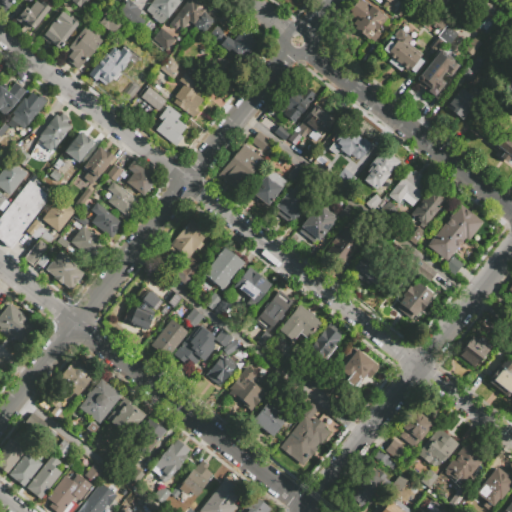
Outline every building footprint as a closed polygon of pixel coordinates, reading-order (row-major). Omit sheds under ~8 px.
[(0,0),(13,0),(5,11),(0,7),(0,0)] [(78,8),(70,1),(71,0),(85,0),(80,6),(80,5),(78,8)] [(127,0),(135,6),(134,7),(140,11),(131,23),(117,11),(125,0),(127,0)] [(161,23),(160,24),(151,17),(152,16),(146,11),(150,5),(149,5),(152,0),(181,0),(167,19),(166,18),(162,24),(161,23)] [(204,12),(214,20),(212,22),(203,34),(188,22),(182,29),(178,26),(175,29),(169,23),(187,0),(197,0),(207,8),(204,12)] [(349,26),(354,18),(346,12),(355,0),(361,0),(367,5),(368,4),(385,17),(375,30),(380,33),(372,44),(349,26)] [(381,5),(385,0),(397,0),(393,5),(397,8),(393,14),(381,5)] [(14,20),(24,7),(28,10),(35,1),(38,3),(40,1),(42,3),(42,2),(49,7),(31,29),(27,26),(26,28),(14,20)] [(43,37),(42,36),(61,11),(77,23),(66,38),(64,37),(61,41),(64,43),(61,48),(60,47),(58,49),(51,43),(49,45),(45,42),(45,41),(42,38),(43,37)] [(121,23),(112,35),(97,25),(103,17),(101,16),(105,11),(121,23)] [(437,13),(448,21),(445,25),(439,32),(429,24),(437,13)] [(220,43),(209,34),(216,25),(227,34),(225,36),(231,41),(237,34),(235,33),(238,30),(239,30),(241,27),(251,35),(249,37),(256,44),(243,59),(241,58),(238,61),(233,57),(235,55),(228,48),(226,50),(219,44),(220,43)] [(445,25),(456,33),(447,45),(436,36),(439,32),(445,25)] [(69,49),(68,48),(84,27),(101,40),(89,56),(88,56),(77,69),(62,58),(69,49)] [(161,28),(174,39),(165,51),(151,40),(161,28)] [(473,38),(480,43),(469,58),(462,52),(473,38)] [(388,40),(393,44),(395,41),(399,44),(400,42),(415,54),(414,56),(417,59),(418,58),(422,61),(413,73),(406,67),(402,72),(388,61),(390,58),(385,54),(386,52),(381,49),(388,40)] [(124,65),(126,65),(121,71),(120,70),(118,73),(120,75),(114,81),(111,78),(105,86),(96,79),(95,80),(87,74),(105,52),(107,53),(113,46),(118,49),(121,46),(132,55),(124,65)] [(438,48),(453,60),(450,64),(453,67),(446,76),(442,73),(438,78),(444,82),(432,97),(413,81),(432,58),(430,57),(438,48)] [(214,66),(221,71),(227,62),(210,50),(204,60),(214,66)] [(483,61),(475,54),(461,73),(470,79),(483,61)] [(178,71),(172,79),(159,68),(169,56),(179,64),(176,69),(178,71)] [(232,66),(216,85),(205,74),(221,56),(232,66)] [(195,94),(202,100),(194,111),(196,112),(192,118),(172,103),(176,98),(174,97),(183,85),(178,81),(184,73),(198,84),(193,90),(196,93),(195,94)] [(511,103),(499,93),(511,77),(511,103)] [(16,101),(5,116),(0,111),(0,85),(8,92),(15,83),(25,91),(17,101),(16,101)] [(133,85),(134,97),(131,98),(121,98),(120,86),(133,85)] [(148,87),(165,101),(157,111),(140,97),(148,87)] [(460,88),(477,101),(462,121),(445,108),(460,88)] [(302,94),(306,89),(315,96),(294,123),(279,112),(286,103),(284,102),(290,95),(293,97),(298,91),(302,94)] [(26,100),(30,93),(37,98),(39,95),(47,101),(41,110),(40,110),(24,130),(11,120),(14,116),(12,114),(24,98),(26,100)] [(177,119),(186,126),(179,134),(182,137),(175,146),(155,130),(162,121),(158,117),(168,105),(180,115),(177,119)] [(311,131),(310,130),(303,139),(301,137),(294,146),(287,140),(294,131),(298,133),(300,130),(297,127),(314,105),(333,120),(319,137),(318,136),(314,141),(307,136),(311,131)] [(66,122),(71,125),(51,151),(36,140),(56,114),(59,116),(61,113),(68,119),(66,122)] [(0,130),(4,125),(9,129),(1,139),(0,138),(0,130)] [(289,134),(283,141),(273,132),(279,125),(289,134)] [(79,131),(93,142),(77,162),(64,151),(79,131)] [(258,132),(270,141),(262,151),(250,141),(258,132)] [(337,156),(328,149),(334,142),(339,146),(340,145),(334,141),(341,132),(346,136),(349,132),(359,140),(357,142),(358,143),(360,139),(367,144),(364,148),(366,149),(357,161),(355,160),(354,161),(342,151),(337,156)] [(511,159),(494,144),(501,134),(510,141),(511,141),(511,139),(511,159)] [(242,144),(261,160),(236,191),(217,176),(242,144)] [(15,145),(24,152),(19,159),(10,152),(15,145)] [(98,146),(104,151),(105,150),(113,157),(91,185),(82,178),(88,171),(82,166),(98,146)] [(366,168),(381,148),(399,161),(392,171),(390,170),(376,190),(372,187),(371,187),(362,181),(367,174),(365,172),(367,168),(366,168)] [(24,152),(31,157),(24,167),(17,162),(19,159),(24,152)] [(58,159),(64,163),(58,171),(52,166),(58,159)] [(26,173),(9,195),(0,188),(0,171),(9,160),(26,173)] [(143,196),(126,182),(133,173),(127,168),(133,161),(156,179),(143,196)] [(114,165),(122,172),(114,182),(106,175),(114,165)] [(53,169),(61,175),(56,182),(48,175),(53,169)] [(421,180),(427,186),(416,201),(405,194),(398,203),(387,195),(407,170),(412,173),(414,171),(423,177),(421,180)] [(285,183),(267,206),(251,193),(269,171),(273,174),(273,173),(285,183)] [(52,198),(34,220),(25,231),(24,230),(10,247),(0,238),(0,216),(30,180),(52,198)] [(112,182),(138,203),(126,217),(106,202),(112,195),(106,190),(112,182)] [(308,202),(296,218),(295,217),(293,220),(291,219),(288,223),(274,211),(277,207),(275,206),(289,188),(291,190),(295,185),(301,190),(298,194),(308,202)] [(79,210),(73,205),(87,188),(93,192),(79,210)] [(417,225),(419,222),(410,215),(430,189),(444,200),(425,225),(424,224),(422,228),(417,225)] [(376,194),(380,200),(369,209),(364,203),(376,194)] [(76,211),(58,233),(41,219),(59,198),(76,211)] [(348,215),(345,219),(337,213),(341,209),(337,206),(342,200),(357,212),(352,218),(348,215)] [(388,201),(396,210),(387,219),(378,210),(388,201)] [(112,236),(91,220),(96,215),(90,210),(95,203),(122,224),(112,236)] [(481,221),(466,240),(463,237),(444,261),(425,246),(459,204),(465,209),(465,210),(470,213),(481,221)] [(333,219),(331,221),(332,221),(318,240),(316,239),(314,243),(298,231),(301,227),(300,227),(314,208),(317,210),(320,206),(332,215),(333,219)] [(75,217),(74,217),(77,213),(88,222),(85,226),(81,222),(80,223),(74,219),(75,217)] [(190,219),(208,233),(200,243),(203,245),(199,250),(196,248),(188,259),(178,251),(175,255),(168,249),(171,246),(170,245),(190,219)] [(34,220),(40,225),(39,226),(31,235),(31,236),(25,231),(34,220)] [(336,235),(338,237),(347,225),(363,238),(341,265),(325,253),(331,245),(329,244),(336,235)] [(39,226),(45,231),(39,238),(37,240),(31,235),(39,226)] [(82,226),(103,243),(90,259),(69,242),(82,226)] [(425,234),(415,247),(409,242),(419,229),(425,234)] [(45,230),(53,237),(47,244),(39,238),(45,231),(45,230)] [(60,236),(69,243),(64,249),(55,242),(60,236)] [(49,245),(33,266),(23,259),(37,240),(39,238),(47,244),(49,245)] [(223,247),(241,261),(244,263),(239,268),(238,268),(220,290),(201,275),(223,247)] [(61,251),(79,266),(77,268),(84,274),(70,290),(62,283),(61,285),(53,278),(53,277),(45,270),(61,251)] [(355,276),(358,272),(353,268),(366,251),(390,269),(377,287),(372,283),(369,286),(355,276)] [(463,262),(453,275),(443,267),(453,254),(463,262)] [(176,278),(171,274),(178,265),(183,268),(189,260),(198,268),(184,286),(175,278),(176,278)] [(232,295),(236,291),(232,288),(248,267),(271,285),(255,305),(249,301),(245,305),(232,295)] [(427,302),(421,311),(419,310),(412,320),(395,308),(415,282),(431,294),(426,301),(427,302)] [(147,291),(158,299),(150,309),(146,306),(142,310),(152,314),(145,330),(128,323),(135,306),(138,308),(143,304),(139,301),(147,291)] [(266,302),(268,303),(277,291),(291,303),(268,331),(254,320),(263,308),(262,308),(266,302)] [(212,292),(221,299),(212,310),(203,303),(212,292)] [(222,298),(231,306),(222,317),(213,310),(222,298)] [(0,315),(9,304),(20,312),(19,314),(24,318),(25,316),(38,326),(23,346),(9,335),(7,337),(0,331),(0,315)] [(299,333),(292,342),(278,331),(298,305),(321,323),(308,340),(299,333)] [(193,309),(203,316),(194,327),(184,320),(193,309)] [(171,319),(188,333),(167,359),(150,345),(171,319)] [(339,336),(340,337),(320,363),(306,352),(325,326),(326,326),(329,323),(342,333),(339,336)] [(189,361),(185,365),(174,357),(175,356),(173,355),(194,328),(196,329),(198,325),(209,334),(213,338),(211,341),(214,343),(212,346),(215,348),(208,356),(206,355),(201,361),(198,359),(194,365),(189,361)] [(232,337),(224,346),(214,339),(221,329),(232,337)] [(457,354),(472,336),(476,340),(479,337),(490,346),(474,367),(457,354)] [(356,386),(346,378),(353,369),(337,357),(351,338),(359,343),(358,345),(376,359),(376,360),(381,363),(371,376),(366,372),(356,386)] [(236,365),(218,387),(204,376),(222,354),(236,365)] [(511,367),(511,368),(511,392),(508,398),(486,381),(504,358),(511,365),(511,367)] [(71,397),(62,389),(64,386),(57,381),(74,359),(93,373),(76,396),(73,394),(71,397)] [(245,368),(256,377),(253,380),(267,392),(250,411),(226,391),(245,368)] [(84,397),(89,391),(90,392),(101,379),(121,394),(97,424),(77,408),(86,398),(84,397)] [(125,398),(143,413),(121,438),(103,423),(125,398)] [(278,404),(276,407),(290,418),(286,422),(284,421),(271,437),(251,420),(270,398),(278,404)] [(309,419),(316,407),(308,402),(300,414),(309,419)] [(307,431),(310,434),(297,450),(287,441),(306,417),(304,416),(313,405),(317,408),(322,413),(315,421),(307,431)] [(399,431),(409,417),(410,418),(416,411),(434,424),(429,430),(427,428),(412,449),(396,438),(401,432),(399,431)] [(318,423),(315,421),(322,413),(343,429),(337,438),(336,437),(332,442),(318,431),(321,427),(317,424),(318,423)] [(156,422),(165,430),(163,432),(164,433),(144,457),(126,442),(147,418),(154,424),(156,422)] [(87,441),(81,436),(89,425),(96,430),(87,441)] [(58,436),(45,452),(35,443),(47,428),(58,436)] [(437,428),(457,444),(446,458),(446,457),(443,461),(441,459),(434,468),(416,454),(437,428)] [(0,450),(9,438),(25,450),(6,474),(0,469),(0,450)] [(394,439),(407,450),(397,461),(384,450),(394,439)] [(72,448),(63,459),(53,452),(62,440),(72,448)] [(184,455),(187,457),(176,471),(175,470),(164,484),(156,478),(158,476),(150,470),(160,457),(159,456),(163,452),(164,452),(171,444),(172,445),(176,440),(189,450),(184,455)] [(465,442),(484,458),(462,485),(451,476),(448,476),(446,475),(445,475),(444,473),(443,471),(444,469),(465,442)] [(7,475),(26,451),(42,463),(23,487),(7,475)] [(371,464),(377,457),(375,455),(379,451),(383,455),(385,454),(390,458),(389,459),(390,461),(388,464),(393,469),(386,477),(371,464)] [(25,489),(51,455),(59,462),(54,468),(33,495),(25,489)] [(104,472),(94,486),(82,477),(93,463),(104,472)] [(384,482),(365,504),(363,502),(357,509),(355,507),(351,511),(340,502),(343,497),(339,494),(364,465),(384,482)] [(482,489),(479,487),(494,466),(502,472),(501,474),(505,477),(506,475),(511,479),(511,481),(499,501),(496,499),(491,506),(477,496),(482,489)] [(54,468),(61,473),(40,500),(33,495),(54,468)] [(144,474),(136,484),(129,477),(137,468),(144,474)] [(192,469),(212,485),(198,502),(178,487),(192,469)] [(408,480),(398,492),(390,485),(400,473),(408,480)] [(56,511),(48,506),(51,503),(45,498),(64,475),(72,481),(77,474),(91,485),(79,500),(74,497),(62,511),(56,511)] [(198,511),(199,511),(198,510),(224,480),(240,494),(224,511),(198,511)] [(129,492),(121,502),(111,495),(119,485),(129,492)] [(92,503),(102,510),(100,511),(76,511),(92,491),(98,495),(92,503)] [(271,510),(269,511),(240,511),(239,511),(253,495),(271,510)] [(407,511),(406,511),(380,511),(391,498),(407,511)] [(511,511),(501,511),(511,498),(511,511)] [(127,500),(137,508),(134,511),(129,511),(122,506),(127,500)]
